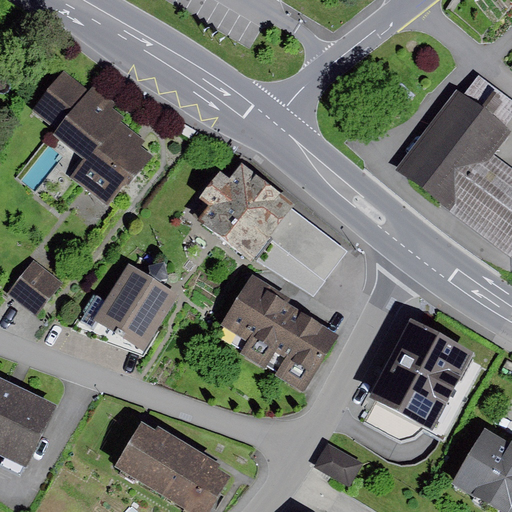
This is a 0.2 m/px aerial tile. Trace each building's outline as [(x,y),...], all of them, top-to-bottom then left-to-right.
[(64,72),(33,112),(55,129),(50,136),(82,160),(68,178),(107,209),(126,185),(129,188),(154,157),(141,147),(145,141),(119,122),(123,117),(112,109),(115,105),(93,88),(90,92),(64,72)] [(464,94),(457,89),(395,171),(511,259),(511,258),(511,170),(493,156),(511,133),(505,128),(511,118),(511,101),(478,76),(464,94)] [(295,205),(242,164),(231,179),(220,171),(199,198),(211,206),(199,221),(251,261),(254,258),(292,209),(295,205)] [(292,209),(254,258),(313,297),(348,252),(292,209)] [(63,284),(35,262),(8,297),(37,318),(63,284)] [(93,296),(74,327),(144,357),(160,332),(158,330),(179,295),(161,283),(162,280),(169,279),(165,262),(149,266),(150,273),(150,276),(128,264),(106,303),(93,296)] [(291,300),(253,277),(224,326),(247,340),(239,354),(266,371),(276,354),(286,360),(275,377),(304,394),(340,336),(288,305),(291,300)] [(476,355),(411,320),(369,398),(434,433),(476,355)] [(13,385),(0,379),(0,454),(28,468),(57,405),(13,385)] [(156,431),(142,422),(114,469),(186,511),(210,511),(232,476),(219,469),(221,464),(158,427),(156,431)] [(485,429),(452,484),(501,511),(511,511),(511,439),(510,443),(485,429)] [(363,463),(328,444),(314,468),(349,488),(363,463)]
